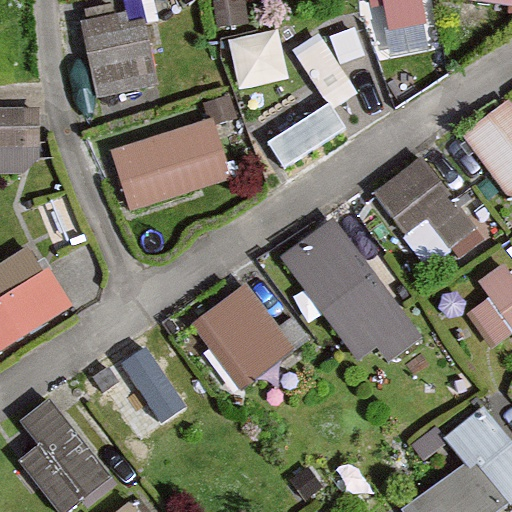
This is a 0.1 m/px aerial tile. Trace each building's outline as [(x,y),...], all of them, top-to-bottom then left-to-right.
[(415,0),(373,0),(380,32),(420,23),(415,0)] [(511,0),(442,0),(442,4),(511,10),(511,0)] [(134,11),(76,22),(91,98),(149,87),(134,11)] [(277,35),(228,46),(240,95),(289,83),(277,35)] [(327,111),(266,149),(283,175),(347,134),(333,112),(357,97),(319,38),(292,55),(327,111)] [(35,101),(0,101),(0,180),(36,180),(35,101)] [(511,191),(511,116),(502,104),(458,138),(504,198),(511,191)] [(217,123),(117,154),(136,213),(235,182),(217,123)] [(473,230),(414,160),(368,198),(426,268),(473,230)] [(413,326),(327,218),(272,261),(358,369),(413,326)] [(26,248),(0,264),(0,351),(66,310),(26,248)] [(511,289),(496,268),(455,298),(501,358),(511,349),(511,289)] [(294,353),(244,289),(192,329),(241,393),(294,353)] [(182,407),(143,344),(97,373),(135,435),(182,407)] [(64,511),(109,478),(48,399),(20,420),(39,445),(18,461),(57,511),(64,511)] [(501,511),(511,504),(511,448),(483,410),(439,443),(456,466),(393,511),(501,511)] [(158,511),(142,488),(106,511),(158,511)]
